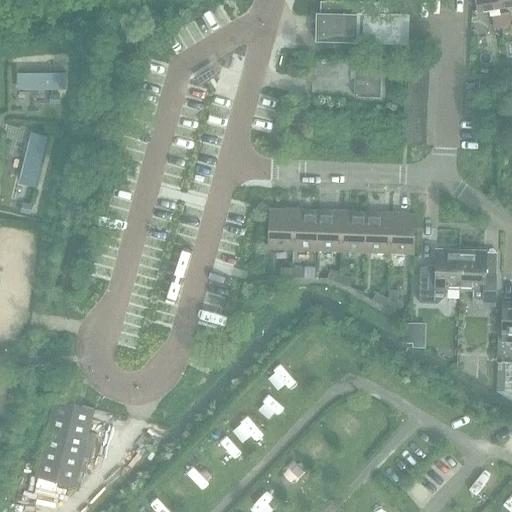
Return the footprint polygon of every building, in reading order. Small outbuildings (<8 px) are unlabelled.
[(315,40),(355,41),(356,12),(360,13),(360,1),(324,0),(319,0),(319,12),(316,11),(315,40)] [(497,0),(474,0),(476,10),(498,7),(497,0)] [(356,12),(355,41),(407,42),(408,14),(387,13),(387,1),(360,1),(360,13),(356,12)] [(501,24),(510,23),(508,10),(499,11),(501,24)] [(493,25),(501,24),(499,11),(491,13),(493,25)] [(405,69),(429,70),(429,57),(406,56),(405,69)] [(200,84),(217,74),(212,67),(196,77),(200,84)] [(380,96),(381,69),(354,68),(353,95),(380,96)] [(17,88),(65,88),(65,69),(17,69),(17,88)] [(404,81),(428,82),(429,70),(405,69),(404,81)] [(404,94),(428,95),(428,82),(404,81),(404,94)] [(428,95),(404,94),(403,106),(427,107),(428,95)] [(403,118),(427,119),(427,107),(403,106),(403,118)] [(402,131),(426,132),(427,119),(403,118),(402,131)] [(426,132),(402,131),(402,144),(426,145),(426,132)] [(49,137),(30,132),(18,182),(36,186),(49,137)] [(292,248),(294,209),(269,208),(267,247),(292,248)] [(318,210),(294,209),(292,248),(316,249),(318,210)] [(341,211),(318,210),(316,249),(340,250),(341,211)] [(341,211),(340,250),(364,251),(365,212),(341,211)] [(389,213),(365,212),(364,251),(387,252),(389,213)] [(389,213),(387,252),(412,253),(414,214),(389,213)] [(444,288),(459,288),(460,250),(436,249),(435,267),(424,267),(423,298),(439,299),(444,294),(444,288)] [(460,250),(459,288),(472,289),(472,301),(495,302),(496,251),(460,250)] [(278,276),(291,277),(291,268),(278,268),(278,276)] [(304,269),(291,268),(291,277),(303,277),(304,269)] [(326,278),(337,283),(340,274),(329,270),(326,278)] [(352,279),(340,274),(337,283),(349,287),(352,279)] [(371,300),(382,306),(386,298),(375,292),(371,300)] [(397,305),(386,298),(382,306),(392,312),(397,305)] [(501,342),(511,341),(511,315),(502,316),(501,342)] [(74,486),(93,408),(54,398),(35,476),(74,486)]
